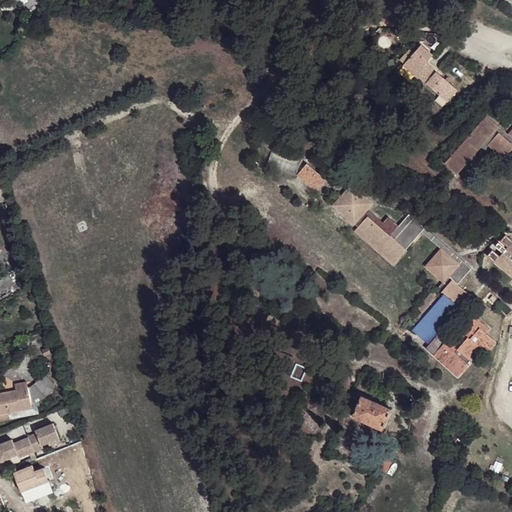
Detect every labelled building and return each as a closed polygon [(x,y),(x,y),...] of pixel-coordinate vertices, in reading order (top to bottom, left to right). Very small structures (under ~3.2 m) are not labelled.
[(422,48),(403,70),(426,90),(428,88),(448,107),(460,95),(438,76),(436,78),(426,68),(434,60),(422,48)] [(472,130),(443,162),(456,174),(462,166),(468,171),(487,151),(484,148),(486,146),(502,158),(511,146),(509,144),(497,133),(500,130),(484,115),(472,130)] [(500,130),(497,133),(509,144),(511,140),(511,139),(506,135),(500,130)] [(294,156),(288,162),(295,168),(301,162),(294,156)] [(307,163),(299,173),(311,183),(309,185),(317,192),(327,180),(307,163)] [(299,173),(297,175),(309,185),(311,183),(299,173)] [(352,184),(332,206),(354,225),(355,224),(358,227),(355,230),(393,263),(405,249),(390,235),(393,232),(397,237),(410,221),(406,217),(399,225),(388,217),(383,222),(368,209),(374,203),(352,184)] [(393,232),(390,235),(405,249),(420,231),(424,228),(409,214),(406,217),(410,221),(397,237),(393,232)] [(424,228),(420,231),(439,248),(458,264),(470,268),(424,228)] [(511,241),(503,252),(495,261),(508,272),(511,275),(511,241)] [(441,282),(458,264),(439,248),(423,266),(441,282)] [(470,268),(458,264),(441,282),(446,285),(451,280),(456,284),(470,268)] [(259,289),(271,293),(275,285),(263,280),(259,289)] [(421,311),(408,326),(427,343),(438,331),(459,307),(457,306),(468,294),(456,284),(451,280),(446,285),(441,282),(433,291),(432,289),(416,307),(421,311)] [(438,331),(427,343),(427,344),(424,347),(432,354),(432,355),(457,377),(468,363),(466,362),(468,359),(470,361),(482,349),(485,352),(496,341),(485,332),(489,327),(472,312),(461,324),(467,329),(453,345),(438,331)] [(294,364),(293,377),(302,378),(303,366),(294,364)] [(449,393),(456,376),(443,369),(435,387),(449,393)] [(394,379),(382,373),(382,375),(381,380),(389,384),(391,382),(394,379)] [(28,387),(31,404),(36,402),(45,397),(55,388),(45,374),(28,387)] [(6,385),(7,392),(28,387),(27,381),(6,385)] [(0,392),(0,414),(32,409),(31,404),(28,387),(7,392),(0,392)] [(381,430),(390,409),(360,396),(351,416),(381,430)] [(32,409),(0,414),(0,420),(38,413),(32,409)] [(12,439),(0,443),(0,461),(0,462),(1,461),(10,458),(18,454),(19,458),(34,452),(43,448),(42,445),(49,443),(59,438),(53,423),(36,430),(37,432),(28,436),(28,437),(14,443),(12,439)] [(386,444),(383,452),(394,457),(397,448),(386,444)] [(394,457),(388,454),(383,452),(376,468),(382,470),(387,472),(394,457)] [(13,472),(21,491),(45,481),(48,480),(39,461),(13,472)]
